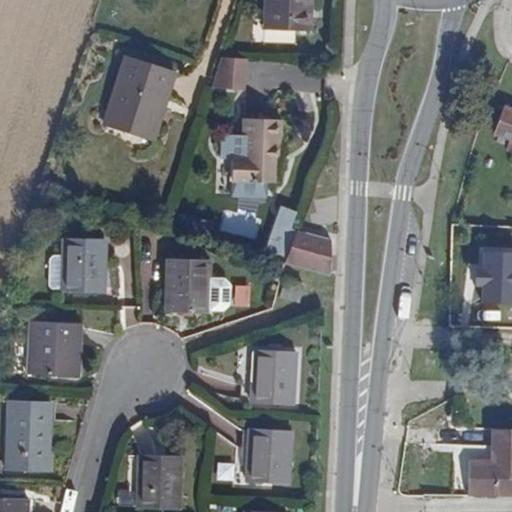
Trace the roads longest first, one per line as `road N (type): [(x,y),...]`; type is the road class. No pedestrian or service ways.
road 1 (tertiary): [(364,511),(403,194),(458,0)]
road 2 (tertiary): [(387,0),(368,79),(358,189),(349,511)]
road 3 (residential): [(151,364),(116,399),(79,511)]
